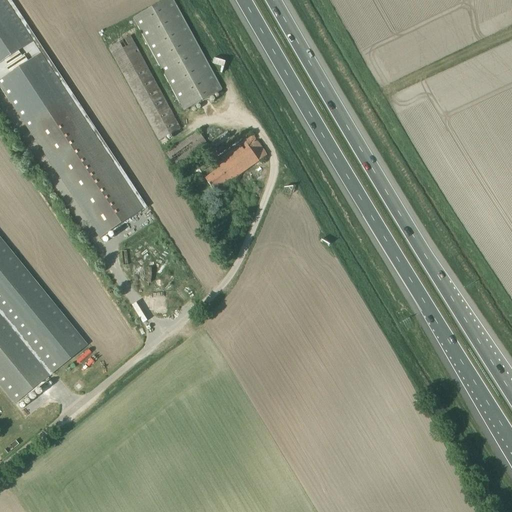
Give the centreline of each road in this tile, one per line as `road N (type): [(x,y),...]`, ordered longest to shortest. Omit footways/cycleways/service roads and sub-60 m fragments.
road 1 (motorway): [(241,0),(511,440)]
road 2 (motorway): [(511,394),(276,0)]
road 3 (unclassified): [(0,468),(224,283),(273,169)]
